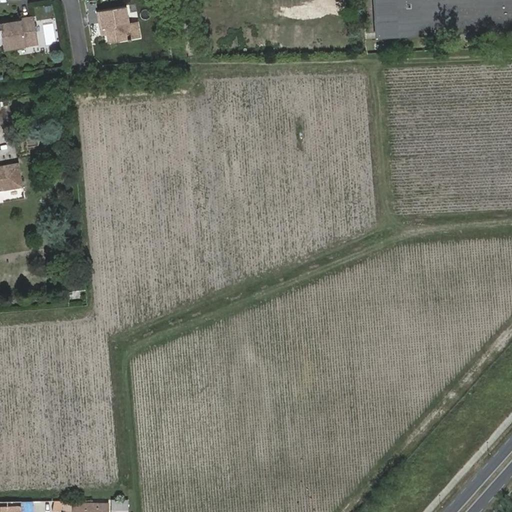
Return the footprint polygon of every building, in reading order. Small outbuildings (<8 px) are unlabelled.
[(511,0),(379,0),(381,33),(511,24),(511,0)] [(138,38),(135,22),(132,22),(129,6),(102,11),(105,28),(108,27),(110,35),(111,43),(131,39),(131,41),(135,41),(134,39),(138,38)] [(105,28),(102,11),(99,12),(104,36),(110,35),(108,27),(105,28)] [(23,22),(13,23),(1,25),(2,31),(0,31),(0,34),(2,34),(5,52),(40,46),(35,18),(35,17),(22,19),(22,20),(23,22)] [(141,21),(135,22),(138,38),(144,37),(141,21)] [(0,170),(0,194),(24,191),(20,167),(0,170)] [(127,511),(128,498),(110,498),(109,511),(127,511)] [(64,502),(63,511),(109,511),(109,503),(64,502)]
